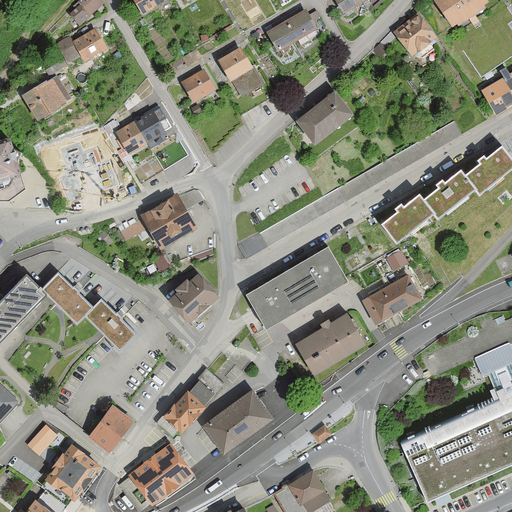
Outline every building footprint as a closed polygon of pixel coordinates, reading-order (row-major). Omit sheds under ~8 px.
[(82,9),(72,17),(81,28),(86,23),(88,25),(92,21),(90,20),(106,7),(99,0),(83,0),(78,4),(82,9)] [(132,0),(145,19),(166,6),(162,0),(132,0)] [(335,0),(346,17),(365,6),(361,0),(335,0)] [(486,0),(439,0),(436,3),(458,34),(472,24),(470,21),(479,15),(481,18),(493,10),(486,0)] [(511,24),(511,14),(508,8),(457,43),(483,80),(511,59),(511,28),(510,26),(511,24)] [(298,12),(286,19),(301,43),(306,51),(315,46),(310,37),(318,33),(307,13),(301,17),(298,12)] [(318,13),(312,16),(315,21),(321,18),(318,13)] [(420,18),(396,36),(415,61),(439,43),(420,18)] [(275,32),(268,36),(285,64),(296,58),(291,49),(301,43),(286,19),(272,27),(275,32)] [(95,32),(74,45),(87,66),(108,53),(95,32)] [(394,38),(391,35),(382,42),(385,46),(394,38)] [(57,54),(71,45),(68,40),(54,48),(57,54)] [(382,46),(375,51),(381,59),(388,54),(382,46)] [(202,57),(198,50),(185,59),(189,65),(202,57)] [(242,52),(220,64),(241,101),(267,86),(259,72),(255,74),(242,52)] [(507,82),(486,93),(498,118),(511,110),(511,74),(510,71),(503,74),(507,82)] [(204,74),(184,86),(197,107),(216,95),(204,74)] [(60,77),(24,100),(39,126),(67,108),(56,91),(65,85),(60,77)] [(234,105),(241,118),(274,99),(267,86),(241,101),(234,105)] [(333,98),(295,128),(315,153),(353,124),(333,98)] [(247,261),(488,122),(479,107),(238,246),(247,261)] [(136,124),(149,147),(167,136),(161,126),(164,124),(160,118),(158,119),(154,113),(136,124)] [(204,141),(212,150),(243,122),(235,113),(204,141)] [(149,147),(136,124),(117,136),(120,140),(116,142),(122,152),(125,150),(130,158),(149,147)] [(20,169),(24,160),(16,157),(14,147),(10,144),(0,146),(0,145),(0,189),(21,184),(23,179),(20,169)] [(511,170),(511,159),(503,148),(488,160),(485,157),(479,162),(481,165),(465,177),(480,196),(511,170)] [(163,170),(156,159),(134,174),(141,184),(163,170)] [(476,191),(461,173),(446,185),(444,182),(438,187),(440,189),(424,202),(439,221),(476,191)] [(26,192),(23,179),(21,184),(0,189),(0,203),(12,203),(26,192)] [(434,216),(420,197),(405,209),(402,206),(396,211),(398,214),(382,226),(397,245),(434,216)] [(159,208),(143,218),(163,252),(196,233),(176,199),(159,208)] [(114,220),(120,231),(143,218),(159,208),(157,203),(131,210),(114,220)] [(328,244),(289,266),(310,303),(350,281),(328,244)] [(511,252),(511,253),(496,261),(502,273),(511,267),(511,252)] [(441,269),(451,285),(462,276),(451,263),(441,269)] [(289,266),(245,292),(266,328),(310,303),(289,266)] [(77,323),(85,315),(93,306),(58,271),(41,288),(48,295),(56,302),(77,323)] [(4,300),(0,304),(0,343),(48,295),(41,288),(28,275),(4,300)] [(169,300),(188,322),(218,296),(200,275),(192,282),(188,277),(177,287),(180,291),(169,300)] [(364,303),(378,329),(425,303),(410,277),(364,303)] [(93,306),(85,315),(102,332),(106,335),(121,350),(138,333),(123,318),(102,297),(93,306)] [(321,326),(295,342),(316,377),(367,345),(346,311),(329,321),(327,317),(319,322),(321,326)] [(484,329),(422,359),(431,379),(474,358),(494,399),(401,440),(427,502),(511,465),(511,348),(509,343),(511,341),(511,317),(505,321),(503,316),(492,321),(491,318),(481,323),(484,329)] [(207,369),(157,423),(171,436),(221,381),(207,369)] [(248,384),(198,420),(220,450),(270,414),(248,384)] [(0,422),(18,404),(0,385),(0,422)] [(110,403),(86,434),(107,450),(131,418),(121,411),(110,403)] [(322,424),(311,433),(318,442),(329,433),(322,424)] [(54,496),(66,505),(100,461),(73,440),(39,484),(44,488),(54,496)] [(184,460),(190,455),(180,442),(174,447),(184,460)] [(118,483),(139,510),(191,470),(184,460),(174,447),(171,444),(155,456),(151,452),(141,459),(144,463),(118,483)] [(329,498),(312,470),(273,493),(285,511),(308,511),(329,498)] [(41,511),(54,496),(44,488),(26,511),(21,508),(17,511),(41,511)] [(60,511),(66,505),(54,496),(41,511),(60,511)] [(245,511),(240,502),(229,508),(228,504),(211,511),(245,511)]
